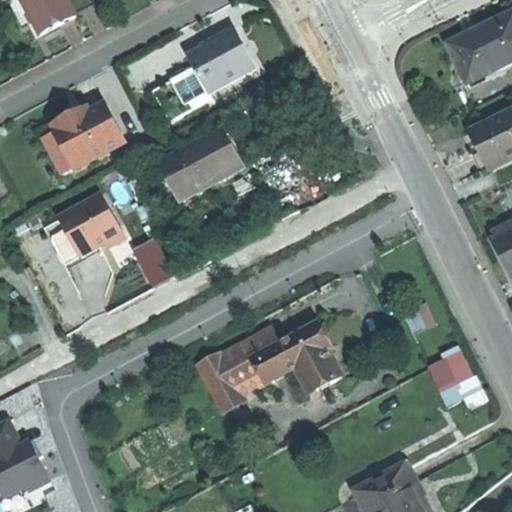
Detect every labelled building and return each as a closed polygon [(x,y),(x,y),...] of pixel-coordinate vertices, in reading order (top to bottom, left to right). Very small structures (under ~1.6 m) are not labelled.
[(82,14),(74,0),(14,0),(13,0),(29,28),(41,21),(48,33),(66,23),(82,14)] [(469,85),(511,63),(511,14),(481,30),(449,45),(469,85)] [(215,95),(218,93),(262,67),(239,28),(211,45),(192,56),(200,69),(215,95)] [(179,81),(198,113),(221,100),(218,93),(215,95),(200,69),(179,81)] [(179,125),(198,113),(179,81),(160,93),(179,125)] [(84,115),(61,127),(82,167),(131,142),(113,106),(93,116),(86,120),(84,115)] [(492,171),(511,161),(511,113),(473,133),(482,151),(492,171)] [(82,167),(61,127),(47,135),(68,175),(82,167)] [(236,147),(227,130),(166,161),(186,199),(247,168),(236,147)] [(110,195),(67,219),(87,255),(88,255),(113,241),(130,232),(110,195)] [(72,263),(87,255),(67,219),(52,228),(72,263)] [(511,269),(511,224),(497,231),(500,237),(497,238),(507,260),(511,269)] [(133,237),(130,232),(113,241),(116,247),(133,237)] [(176,278),(156,241),(135,252),(155,289),(176,278)] [(437,325),(428,305),(406,316),(416,336),(437,325)] [(205,364),(230,412),(251,401),(248,396),(307,365),(321,390),(346,377),(332,351),(338,348),(332,337),(323,321),(284,342),(276,327),(205,364)] [(472,410),(488,402),(460,347),(443,356),(445,361),(430,369),(450,407),(466,399),(472,410)] [(41,459),(33,443),(23,448),(9,421),(0,425),(0,490),(4,500),(28,488),(30,492),(52,481),(41,459)] [(33,443),(41,459),(45,458),(40,449),(36,441),(33,443)] [(361,492),(371,511),(433,511),(432,508),(423,491),(425,489),(412,465),(361,492)]
